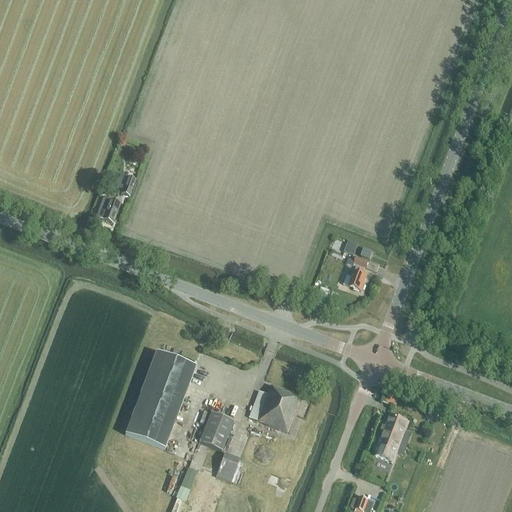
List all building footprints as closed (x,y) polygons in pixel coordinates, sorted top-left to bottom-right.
[(135,183),(128,180),(122,196),(129,199),(135,183)] [(121,207),(103,200),(96,220),(113,227),(121,207)] [(348,242),(344,253),(353,256),(354,256),(358,246),(348,242)] [(369,262),(372,255),(363,252),(361,259),(369,262)] [(354,256),(353,256),(350,263),(354,264),(354,266),(357,267),(349,288),(361,293),(367,278),(362,276),(364,270),(367,271),(369,265),(356,260),(357,257),(354,256)] [(155,355),(124,438),(164,453),(195,370),(155,355)] [(300,400),(271,389),(267,398),(259,394),(249,420),(266,427),(265,428),(286,436),(300,400)] [(382,403),(396,408),(399,399),(385,394),(382,403)] [(234,425),(210,416),(199,446),(222,455),(234,425)] [(383,438),(400,445),(407,426),(390,419),(383,438)] [(400,445),(383,438),(376,459),(393,466),(400,445)] [(225,483),(231,486),(239,462),(224,457),(218,474),(216,480),(225,483)] [(191,491),(198,472),(195,471),(197,464),(192,462),(181,487),(191,491)] [(356,511),(355,511),(364,511),(368,503),(360,500),(356,511)] [(368,503),(364,511),(371,511),(374,505),(368,503)]
